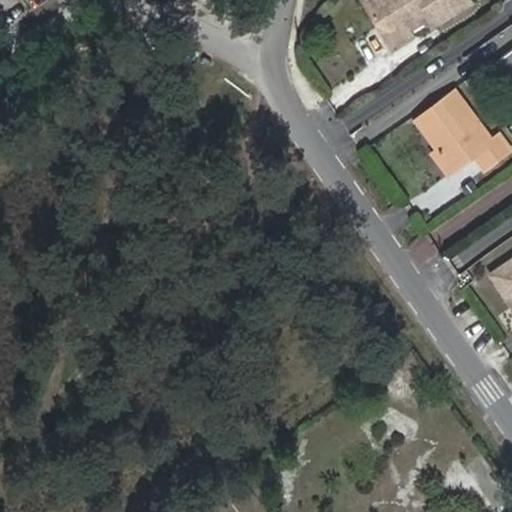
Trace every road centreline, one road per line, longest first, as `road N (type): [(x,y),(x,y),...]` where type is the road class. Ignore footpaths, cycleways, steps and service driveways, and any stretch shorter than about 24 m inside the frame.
road 1 (residential): [(319,139),(511,7)]
road 2 (residential): [(319,139),(424,284)]
road 3 (residential): [(424,284),(511,424)]
road 4 (residential): [(291,0),(280,65),(319,139)]
